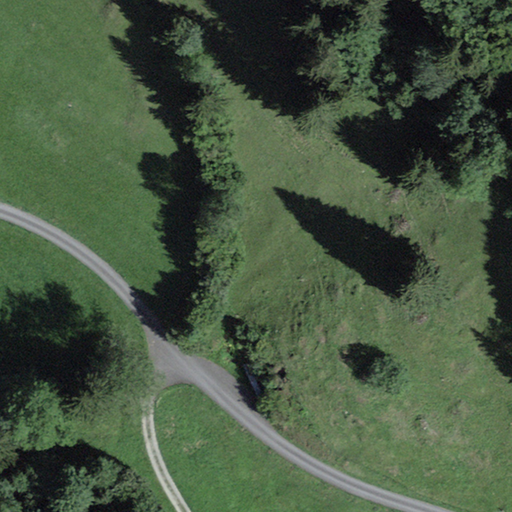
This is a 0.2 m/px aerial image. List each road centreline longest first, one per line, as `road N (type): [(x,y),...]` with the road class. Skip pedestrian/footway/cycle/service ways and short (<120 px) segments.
road 1 (track): [(420,511),(287,454),(152,335),(90,258),(0,212)]
road 2 (track): [(182,511),(156,481),(136,394),(137,354),(152,335)]
